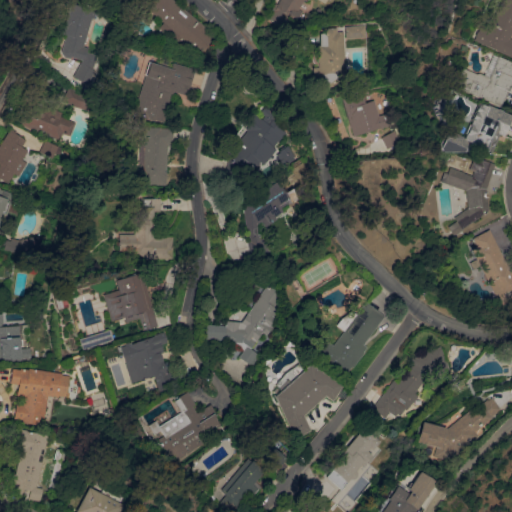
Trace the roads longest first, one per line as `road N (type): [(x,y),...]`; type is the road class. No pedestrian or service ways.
road 1 (residential): [(511,332),(444,323),(345,234),(328,193),(322,139),(307,114),(201,0)]
road 2 (residential): [(191,313),(205,250),(196,146),(237,0)]
road 3 (residential): [(423,310),(269,503)]
